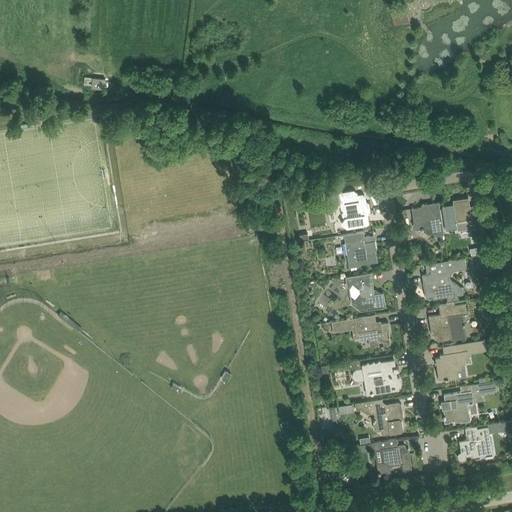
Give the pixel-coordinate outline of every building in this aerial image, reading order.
[(397,24),(409,21),(406,10),(394,13),(397,24)] [(92,77),(91,88),(104,89),(105,78),(92,77)] [(358,196),(357,192),(354,190),(333,193),(328,194),(329,204),(343,202),(344,210),(342,213),(342,215),(345,217),(341,222),(341,223),(347,227),(370,224),(368,214),(370,211),(369,203),(366,201),(364,201),(364,199),(359,196),(358,196)] [(458,230),(472,228),(479,226),(477,215),(471,215),(468,197),(453,199),(453,204),(442,206),(446,230),(458,228),(458,230)] [(439,201),(433,202),(425,204),(425,206),(411,208),(414,223),(412,225),(414,227),(415,230),(421,229),(423,230),(424,228),(433,227),(434,236),(444,234),(440,213),(439,201)] [(364,236),(363,231),(344,234),(349,267),(360,266),(360,265),(377,262),(375,250),(377,250),(375,240),(371,241),(370,236),(364,236)] [(458,295),(462,294),(464,289),(449,277),(454,270),(462,269),(462,266),(466,265),(465,257),(426,263),(428,271),(430,270),(431,273),(422,274),(423,281),(425,283),(426,286),(424,286),(426,297),(433,296),(433,299),(448,296),(448,300),(458,299),(458,295)] [(374,293),(371,272),(345,276),(346,283),(347,286),(349,287),(352,304),(361,310),(386,306),(383,292),(374,293)] [(454,304),(454,301),(448,302),(438,304),(440,313),(428,315),(432,334),(435,334),(436,338),(438,340),(466,336),(464,326),(465,326),(465,323),(464,323),(462,314),(468,313),(466,302),(454,304)] [(376,323),(375,314),(365,315),(331,321),(333,332),(352,329),(354,339),(359,338),(360,340),(368,339),(369,341),(372,341),(373,347),(381,345),(381,347),(390,345),(390,344),(389,337),(388,337),(387,331),(390,331),(388,321),(376,323)] [(448,379),(458,378),(456,370),(461,369),(461,364),(466,363),(465,358),(469,357),(468,353),(486,350),(484,339),(443,346),(444,353),(440,354),(440,357),(435,357),(439,380),(445,379),(445,380),(448,379)] [(359,359),(347,361),(349,368),(361,367),(359,359)] [(353,374),(353,375),(353,376),(354,377),(354,378),(355,379),(356,380),(357,380),(358,380),(359,381),(360,380),(365,380),(366,386),(370,385),(372,394),(399,389),(399,387),(400,387),(401,385),(401,383),(401,381),(400,379),(399,377),(397,377),(397,375),(395,375),(394,372),(396,371),(397,371),(398,371),(399,370),(399,369),(399,368),(398,368),(398,367),(397,367),(395,367),(394,360),(384,361),(381,362),(380,360),(377,362),(375,363),(374,361),(372,363),(369,364),(368,362),(366,364),(362,365),(363,368),(358,369),(357,369),(356,370),(355,370),(355,371),(354,372),(353,373),(353,374)] [(445,400),(441,401),(441,405),(444,405),(444,408),(443,408),(444,415),(443,415),(445,423),(449,422),(449,421),(454,420),(455,421),(461,420),(461,422),(470,420),(470,418),(467,403),(470,402),(471,403),(473,403),(472,402),(476,401),(483,400),(482,396),(482,393),(484,393),(487,393),(487,392),(489,392),(494,391),(499,391),(498,388),(497,380),(486,381),(479,382),(470,384),(471,390),(461,391),(444,394),(445,400)] [(371,399),(355,402),(356,409),(360,409),(367,413),(373,412),(374,413),(375,418),(373,421),(374,428),(377,430),(381,430),(381,432),(384,434),(390,433),(401,431),(403,429),(402,420),(403,417),(401,403),(399,401),(382,404),(380,398),(371,399)] [(352,403),(338,405),(339,413),(354,411),(352,403)] [(511,420),(495,423),(496,431),(506,430),(507,435),(511,433),(511,420)] [(457,455),(457,456),(457,457),(458,458),(459,459),(460,460),(461,460),(462,460),(463,460),(464,460),(464,459),(465,459),(466,458),(466,457),(466,456),(466,455),(472,454),(472,457),(481,455),(485,455),(485,454),(493,452),(489,426),(477,428),(477,425),(465,427),(466,434),(468,434),(469,438),(459,440),(461,452),(460,452),(459,452),(459,453),(458,453),(458,454),(457,455)] [(323,432),(325,441),(332,440),(330,431),(323,432)] [(360,452),(372,450),(381,448),(383,462),(377,462),(378,473),(381,474),(392,472),(391,465),(402,463),(403,470),(412,469),(408,447),(403,448),(403,445),(404,445),(404,443),(399,443),(398,438),(388,440),(371,442),(371,443),(358,445),(360,452)]
